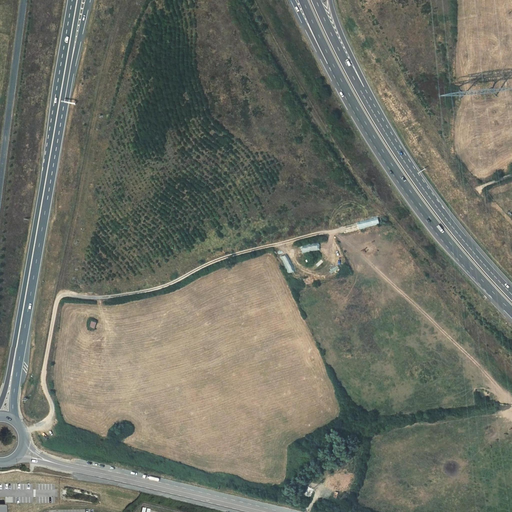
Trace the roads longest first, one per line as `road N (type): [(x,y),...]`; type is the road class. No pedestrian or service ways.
road 1 (track): [(382,218),(235,253),(164,286),(60,296),(45,368),(53,411),(21,429)]
road 2 (motorway): [(331,63),(371,138),(450,247),(511,315)]
road 3 (motorway): [(511,294),(439,211),(359,88)]
road 4 (motorway): [(60,100),(19,335)]
road 5 (secondary): [(68,466),(264,511)]
road 6 (unclassified): [(0,178),(23,0)]
